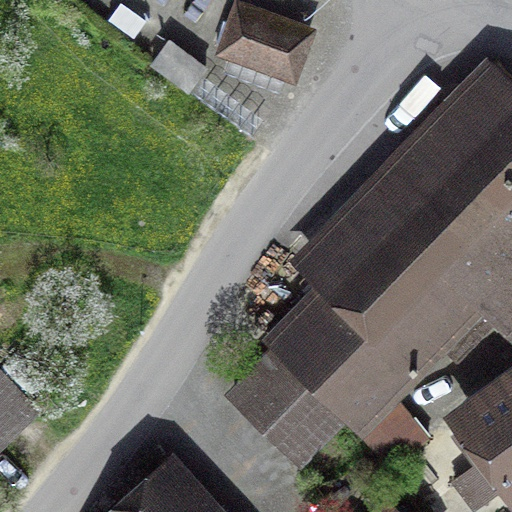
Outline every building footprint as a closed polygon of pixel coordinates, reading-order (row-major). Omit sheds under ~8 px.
[(305,30),(239,7),(226,47),(291,70),(305,30)] [(204,65),(168,38),(151,61),(186,89),(204,65)] [(273,352),(354,427),(394,395),(472,299),(504,327),(511,318),(511,98),(489,77),(302,261),(325,288),(266,346),(273,352)] [(354,427),(273,352),(228,395),(305,483),(354,427)] [(511,367),(444,416),(511,494),(511,367)] [(0,457),(37,420),(0,378),(0,457)] [(410,415),(394,395),(354,427),(370,447),(410,415)] [(428,437),(410,415),(370,447),(388,469),(428,437)] [(196,511),(166,475),(122,511),(196,511)]
